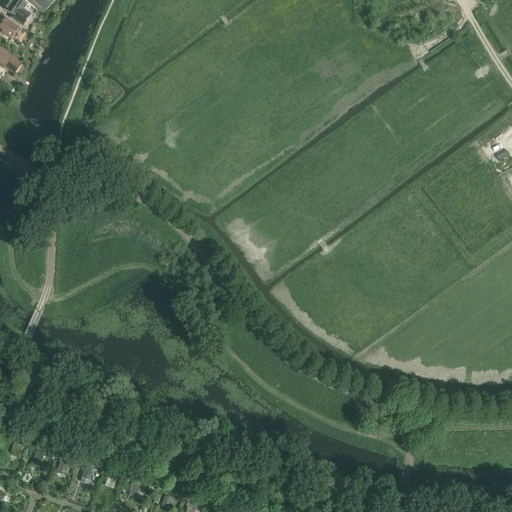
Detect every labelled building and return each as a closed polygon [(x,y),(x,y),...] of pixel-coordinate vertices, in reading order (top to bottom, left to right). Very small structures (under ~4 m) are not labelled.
[(21,0),(10,0),(4,9),(4,10),(14,17),(13,19),(22,26),(29,15),(31,12),(23,6),(26,3),(21,0)] [(55,0),(26,0),(43,14),(55,1),(55,0)] [(0,24),(0,32),(10,39),(17,28),(4,18),(0,24)] [(0,63),(14,74),(22,65),(0,48),(0,63)] [(27,462),(32,448),(16,442),(10,456),(27,462)] [(37,450),(34,459),(42,462),(46,453),(37,450)] [(59,463),(60,474),(68,474),(68,463),(59,463)] [(90,487),(93,472),(84,470),(80,485),(90,487)] [(106,485),(114,488),(117,479),(109,477),(106,485)] [(129,496),(137,498),(141,485),(133,483),(129,496)] [(164,495),(162,506),(172,509),(174,497),(164,495)] [(187,511),(195,511),(196,503),(189,502),(187,511)]
